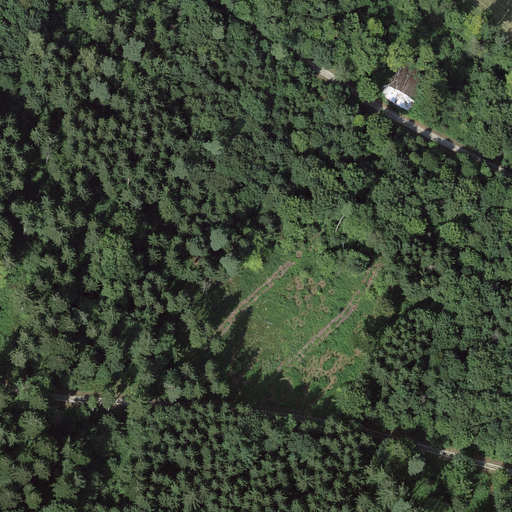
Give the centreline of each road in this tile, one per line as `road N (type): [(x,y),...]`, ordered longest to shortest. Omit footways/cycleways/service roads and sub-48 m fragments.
road 1 (track): [(0,384),(308,422),(511,476)]
road 2 (track): [(511,177),(187,0)]
